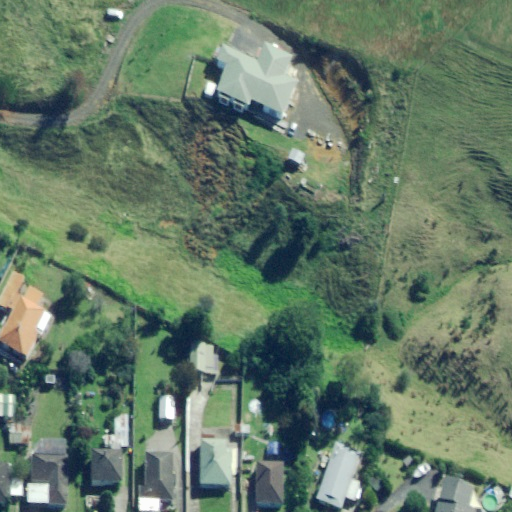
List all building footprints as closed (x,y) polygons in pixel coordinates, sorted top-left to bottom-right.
[(215,75),(225,79),(220,93),(208,89),(203,104),(246,120),(249,113),(280,125),(294,88),(282,84),(290,62),(263,52),(255,72),(221,59),(215,75)] [(0,300),(0,313),(10,318),(0,339),(0,349),(26,362),(37,339),(41,341),(50,321),(38,315),(44,302),(29,295),(23,308),(14,304),(23,284),(11,278),(0,300)] [(211,355),(189,355),(189,384),(218,384),(218,367),(211,367),(211,355)] [(154,384),(153,399),(171,400),(171,385),(154,384)] [(173,404),(159,404),(159,425),(173,425),(173,404)] [(127,451),(127,421),(114,421),(114,441),(105,441),(105,451),(127,451)] [(21,425),(9,425),(9,446),(21,446),(21,425)] [(225,451),(200,450),(199,493),(229,494),(229,463),(225,463),(225,451)] [(359,465),(334,456),(315,509),(324,511),(341,511),(344,504),(353,507),(357,495),(349,492),(359,465)] [(123,487),(123,457),(90,457),(90,487),(123,487)] [(171,508),(170,459),(143,460),(144,509),(171,508)] [(67,511),(68,461),(31,460),(30,491),(27,491),(26,510),(67,511)] [(10,471),(0,470),(0,510),(8,511),(8,501),(21,502),(21,484),(10,484),(10,471)] [(279,511),(280,473),(254,473),(254,511),(279,511)] [(468,511),(471,502),(443,493),(437,511),(468,511)]
